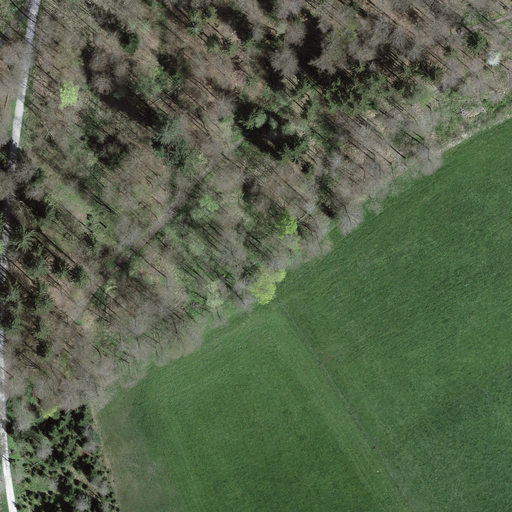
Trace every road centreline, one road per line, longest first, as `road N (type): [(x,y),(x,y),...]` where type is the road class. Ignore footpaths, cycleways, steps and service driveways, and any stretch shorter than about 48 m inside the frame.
road 1 (track): [(505,0),(414,30),(302,85),(1,385)]
road 2 (track): [(1,385),(11,158),(37,0)]
